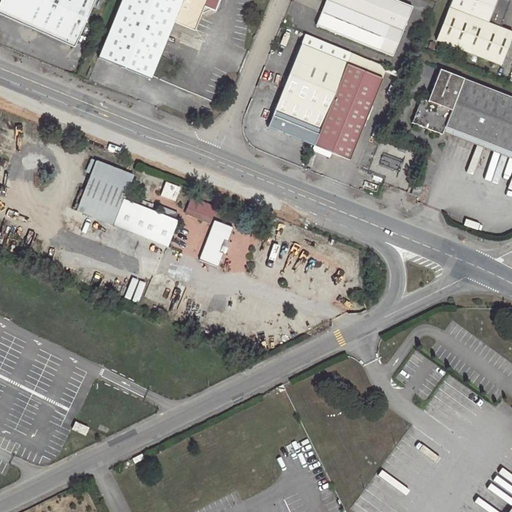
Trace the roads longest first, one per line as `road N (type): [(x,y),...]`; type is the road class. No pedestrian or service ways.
road 1 (unclassified): [(0,504),(389,311)]
road 2 (unknown): [(389,311),(38,223)]
road 3 (tertiary): [(0,77),(213,161)]
road 4 (unknown): [(187,411),(0,317)]
road 5 (residential): [(280,0),(213,161)]
road 6 (unknown): [(380,378),(403,342),(437,335),(511,384)]
road 7 (tertiary): [(340,211),(477,267)]
road 8 (tertiary): [(213,161),(340,211)]
road 9 (unknown): [(380,378),(474,468)]
road 10 (unclassified): [(340,211),(380,247),(393,271),(389,311)]
